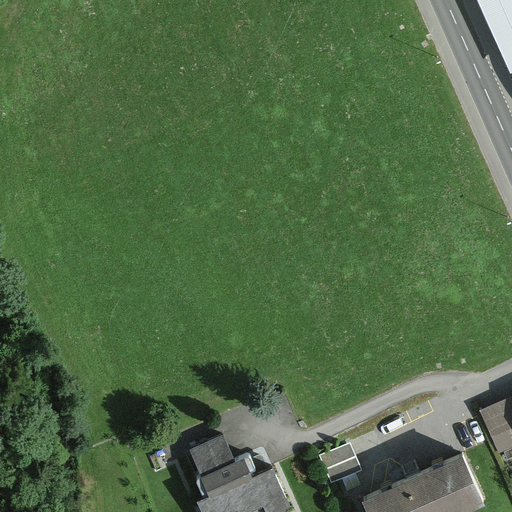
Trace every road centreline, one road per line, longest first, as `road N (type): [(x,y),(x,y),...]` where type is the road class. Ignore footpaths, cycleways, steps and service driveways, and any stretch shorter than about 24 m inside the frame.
road 1 (residential): [(292,447),(414,387),(488,382),(511,371)]
road 2 (tertiary): [(511,151),(445,0)]
